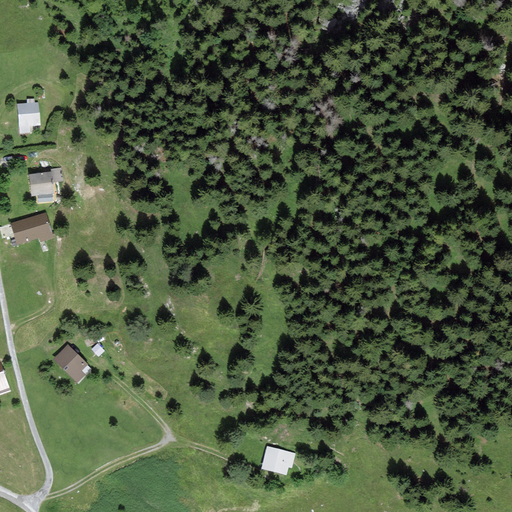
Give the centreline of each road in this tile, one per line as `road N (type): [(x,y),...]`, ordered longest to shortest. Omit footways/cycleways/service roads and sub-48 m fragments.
road 1 (residential): [(28,508),(49,476),(0,291)]
road 2 (track): [(42,494),(166,443),(248,466)]
